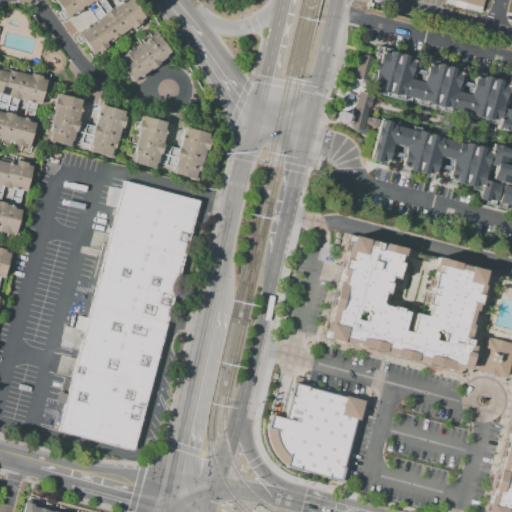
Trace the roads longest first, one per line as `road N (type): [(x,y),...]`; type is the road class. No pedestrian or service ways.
road 1 (secondary): [(216,488),(277,254)]
road 2 (secondary): [(253,114),(208,305)]
road 3 (secondary): [(208,305),(169,497)]
road 4 (secondary): [(307,131),(337,0)]
road 5 (secondary): [(175,10),(253,114)]
road 6 (secondary): [(277,254),(307,131)]
